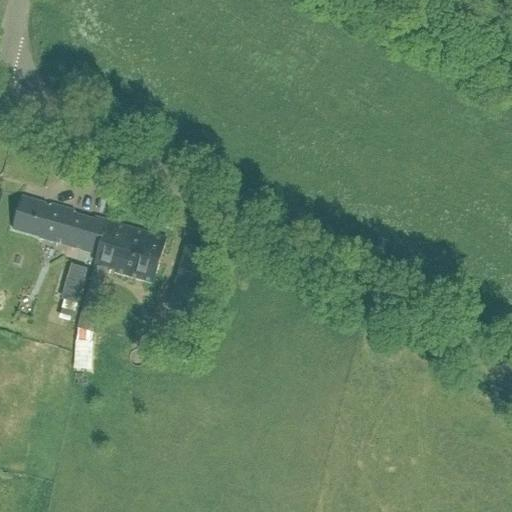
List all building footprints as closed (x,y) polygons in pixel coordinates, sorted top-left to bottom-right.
[(71,171),(63,168),(59,180),(67,182),(71,171)] [(97,263),(109,222),(95,218),(94,220),(74,215),(75,212),(51,205),(50,206),(22,197),(13,230),(40,238),(40,239),(98,256),(96,263),(97,263)] [(109,222),(97,263),(117,269),(116,273),(153,284),(166,239),(109,222)] [(191,245),(177,290),(175,299),(198,306),(214,252),(191,245)] [(77,304),(87,270),(75,266),(65,301),(77,304)] [(46,323),(63,328),(69,308),(51,303),(46,323)] [(159,344),(176,327),(157,306),(139,323),(159,344)] [(87,337),(68,339),(70,367),(71,367),(73,392),(91,391),(87,337)]
